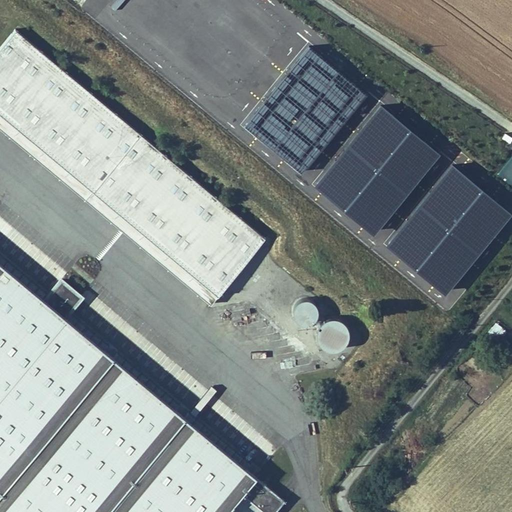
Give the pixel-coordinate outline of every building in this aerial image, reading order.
[(86,0),(81,5),(91,17),(110,0),(86,0)] [(17,30),(0,53),(0,134),(205,303),(265,232),(17,30)] [(343,206),(395,207),(439,150),(379,104),(316,185),(343,206)] [(511,159),(499,174),(511,185),(511,159)] [(444,208),(511,209),(511,206),(449,165),(420,208),(444,208)] [(448,293),(510,210),(414,208),(385,247),(448,293)] [(45,306),(0,268),(0,511),(292,511),(288,508),(66,323),(84,301),(63,284),(45,306)] [(313,323),(320,302),(301,294),(293,315),(313,323)] [(349,317),(320,316),(319,346),(348,347),(349,317)]
